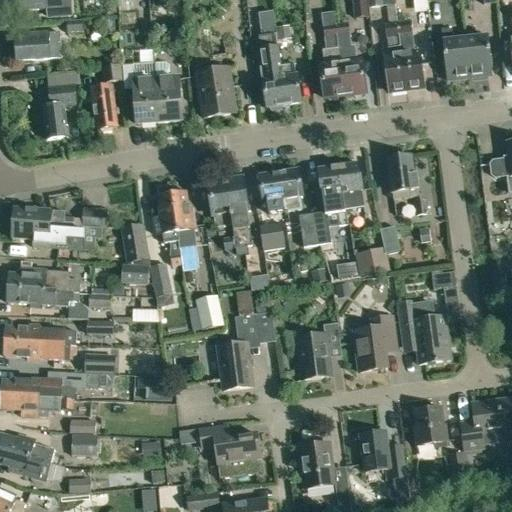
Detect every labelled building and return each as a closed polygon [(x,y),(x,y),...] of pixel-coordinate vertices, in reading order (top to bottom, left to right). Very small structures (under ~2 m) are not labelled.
[(15,0),(17,14),(48,11),(47,1),(61,0),(60,0),(15,0)] [(368,18),(366,0),(352,0),(354,19),(368,18)] [(382,9),(382,8),(386,7),(388,24),(397,23),(394,6),(395,7),(394,0),(369,0),(370,10),(382,9)] [(333,14),(321,15),(323,29),(325,41),(337,39),(335,27),(333,14)] [(82,22),(67,24),(68,36),(83,35),(82,22)] [(399,37),(411,36),(409,24),(397,25),(399,37)] [(347,25),(335,27),(337,39),(348,37),(347,25)] [(385,27),(387,39),(399,37),(397,25),(385,27)] [(290,41),(288,28),(275,30),(277,42),(290,41)] [(469,81),(465,41),(452,42),(451,31),(441,32),(446,83),(469,81)] [(31,41),(16,42),(17,64),(61,61),(60,35),(47,35),(30,36),(31,41)] [(399,37),(406,92),(423,90),(418,54),(413,54),(412,48),(411,36),(399,37)] [(281,68),(279,56),(276,37),(261,39),(263,52),(261,53),(263,70),(262,70),(264,81),(262,82),(267,111),(284,108),(278,68),(281,68)] [(345,98),(352,97),(353,99),(361,98),(362,95),(365,95),(361,63),(356,64),(354,49),(350,49),(348,37),(337,39),(345,98)] [(387,39),(389,51),(390,58),(385,58),(390,95),(406,92),(399,37),(387,39)] [(338,98),(345,98),(337,39),(325,41),(327,52),(323,53),(325,68),(320,69),(324,100),(327,100),(329,102),(336,101),(338,98)] [(465,41),(469,81),(492,78),(488,39),(465,41)] [(278,68),(284,108),(301,106),(297,77),(295,77),(293,66),(281,68),(278,68)] [(177,79),(170,80),(169,69),(166,67),(154,68),(155,72),(159,125),(181,123),(177,79)] [(120,68),(102,70),(104,85),(122,83),(120,68)] [(137,127),(159,125),(155,72),(135,73),(136,83),(133,83),(137,127)] [(229,72),(197,77),(203,120),(235,116),(229,72)] [(52,109),(43,110),(47,142),(67,139),(63,107),(76,106),(74,89),(50,91),(52,109)] [(112,89),(91,92),(92,103),(96,132),(118,130),(114,100),(113,100),(112,89)] [(511,144),(506,146),(507,157),(492,160),(489,163),(491,175),(495,178),(506,177),(507,179),(509,179),(511,195),(511,144)] [(402,194),(403,202),(417,200),(416,192),(418,191),(416,178),(414,178),(411,159),(401,161),(398,159),(390,160),(390,162),(387,163),(391,196),(402,194)] [(338,169),(344,212),(364,209),(357,167),(347,168),(345,166),(340,166),(339,169),(338,169)] [(347,227),(344,212),(338,169),(336,170),(335,167),(331,168),(328,171),(318,172),(321,187),(318,189),(319,195),(322,196),(322,199),(325,214),(325,215),(327,215),(337,213),(339,228),(347,227)] [(298,172),(278,175),(284,214),(300,211),(298,201),(303,200),(298,172)] [(284,214),(278,175),(259,178),(263,206),(267,205),(269,216),(284,214)] [(232,229),(234,241),(235,252),(251,249),(246,214),(247,214),(241,181),(225,183),(232,229)] [(215,231),(232,229),(225,183),(207,186),(212,220),(213,220),(215,231)] [(186,196),(172,198),(179,249),(188,248),(187,243),(193,242),(192,230),(194,228),(193,221),(190,220),(186,196)] [(179,249),(172,198),(157,200),(160,220),(153,222),(155,238),(162,237),(164,246),(169,246),(170,250),(179,249)] [(415,205),(416,218),(427,217),(425,203),(415,205)] [(51,213),(48,213),(47,209),(41,209),(38,212),(14,211),(13,226),(73,230),(74,220),(64,219),(64,217),(64,215),(52,214),(51,213)] [(81,231),(84,231),(101,233),(105,233),(107,215),(82,214),(82,218),(82,220),(81,231)] [(325,214),(312,216),(316,248),(332,246),(329,229),(327,215),(325,215),(325,214)] [(305,250),(316,248),(312,216),(300,217),(305,250)] [(267,242),(287,239),(285,225),(265,228),(267,242)] [(73,230),(13,226),(12,241),(33,243),(32,250),(48,252),(83,254),(84,231),(81,231),(73,230)] [(144,226),(120,230),(126,265),(149,261),(144,226)] [(386,250),(387,255),(399,253),(394,229),(382,231),(386,250)] [(235,252),(234,241),(223,243),(224,253),(235,252)] [(391,275),(387,255),(386,250),(357,256),(362,281),(391,275)] [(182,268),(180,255),(170,257),(172,269),(182,268)] [(124,267),(123,285),(149,287),(150,268),(124,267)] [(173,296),(167,267),(151,270),(157,299),(158,309),(175,306),(173,296)] [(0,291),(9,292),(78,296),(79,284),(69,283),(70,276),(46,274),(46,273),(19,271),(19,277),(7,276),(1,278),(0,291)] [(443,291),(444,303),(457,301),(455,289),(443,291)] [(78,296),(9,292),(8,306),(30,308),(31,310),(40,310),(41,308),(54,309),(54,308),(66,309),(66,305),(78,305),(78,296)] [(236,295),(239,318),(254,315),(251,293),(236,295)] [(90,297),(89,310),(109,311),(110,298),(90,297)] [(217,301),(197,304),(202,331),(222,327),(217,301)] [(398,306),(404,350),(416,348),(418,367),(451,363),(446,319),(414,323),(411,304),(398,306)] [(237,335),(245,334),(257,332),(259,345),(276,343),(272,314),(255,317),(235,320),(237,335)] [(373,332),(354,334),(360,376),(388,372),(384,345),(396,343),(392,319),(372,322),(373,329),(373,332)] [(89,325),(88,337),(112,338),(112,325),(89,325)] [(325,327),(326,338),(296,342),(302,384),(332,380),(330,361),(344,359),(339,325),(325,327)] [(6,330),(5,345),(75,349),(76,340),(64,339),(64,333),(39,332),(39,329),(29,329),(29,331),(6,330)] [(217,350),(223,393),(252,389),(245,334),(237,335),(239,347),(217,350)] [(41,362),(51,362),(63,363),(63,358),(75,359),(75,349),(5,345),(5,360),(27,362),(28,364),(35,365),(38,365),(38,362),(41,362)] [(84,375),(115,377),(116,357),(85,356),(84,375)] [(85,379),(85,391),(113,392),(113,380),(85,379)] [(162,381),(138,381),(137,392),(141,392),(141,403),(170,404),(171,390),(161,390),(162,381)] [(3,383),(2,397),(72,402),(73,393),(61,392),(62,387),(37,385),(37,383),(26,382),(26,384),(3,383)] [(72,402),(2,397),(1,413),(22,414),(21,420),(48,421),(49,415),(59,416),(60,412),(72,412),(72,402)] [(475,424),(462,426),(465,454),(484,451),(483,448),(511,443),(511,401),(473,406),(475,424)] [(414,432),(416,449),(435,446),(436,450),(447,449),(446,444),(448,444),(446,428),(444,429),(442,411),(429,412),(428,411),(420,411),(419,414),(415,414),(417,432),(414,432)] [(70,423),(70,435),(94,436),(94,424),(70,423)] [(201,453),(214,451),(219,481),(258,476),(256,462),(260,462),(257,437),(228,440),(226,428),(199,432),(201,453)] [(389,450),(387,434),(360,438),(365,475),(386,473),(387,482),(407,480),(403,449),(389,450)] [(0,452),(63,470),(65,461),(54,458),(55,453),(35,447),(35,443),(19,439),(18,442),(0,436),(0,452)] [(74,437),(73,458),(95,458),(96,438),(74,437)] [(306,492),(336,489),(333,471),(330,446),(300,450),(306,492)] [(63,470),(0,452),(0,468),(10,471),(9,474),(26,478),(27,475),(47,480),(49,476),(60,479),(63,470)] [(463,457),(451,458),(454,485),(467,484),(463,457)] [(89,482),(69,483),(70,496),(90,495),(89,482)] [(336,494),(338,511),(351,511),(349,493),(336,494)] [(0,495),(0,511),(23,511),(25,507),(0,495)] [(217,497),(186,501),(187,511),(195,511),(219,509),(217,497)] [(267,511),(266,502),(223,508),(223,511),(267,511)]
